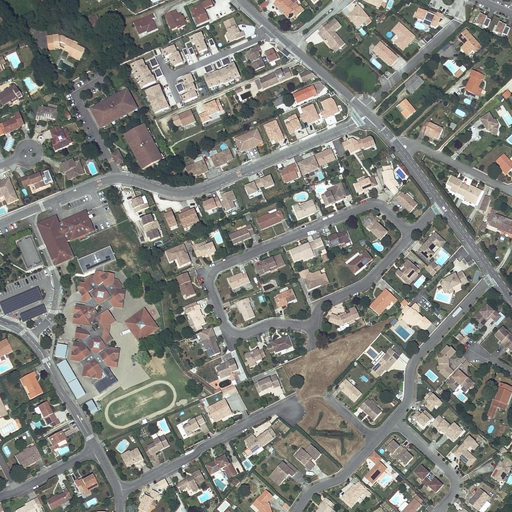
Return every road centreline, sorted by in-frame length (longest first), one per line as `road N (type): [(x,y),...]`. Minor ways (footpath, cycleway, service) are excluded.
road 1 (residential): [(368,113),(197,191),(109,179),(0,223)]
road 2 (residential): [(315,328),(229,329),(209,281),(216,268),(371,206),(410,232)]
road 3 (residential): [(296,398),(120,491)]
road 4 (unknown): [(101,80),(76,98),(145,237)]
road 5 (residential): [(495,275),(414,361),(407,403),(393,421)]
road 6 (residential): [(0,321),(38,349),(96,449)]
road 7 (residential): [(315,328),(322,305),(375,278),(410,232)]
road 8 (residential): [(393,421),(344,475),(310,491),(295,511)]
road 9 (residential): [(362,108),(455,24)]
road 10 (residential): [(393,421),(453,475),(454,492),(438,511)]
road 11 (residential): [(401,148),(413,144),(511,191)]
road 12 (tertiary): [(271,28),(362,108)]
